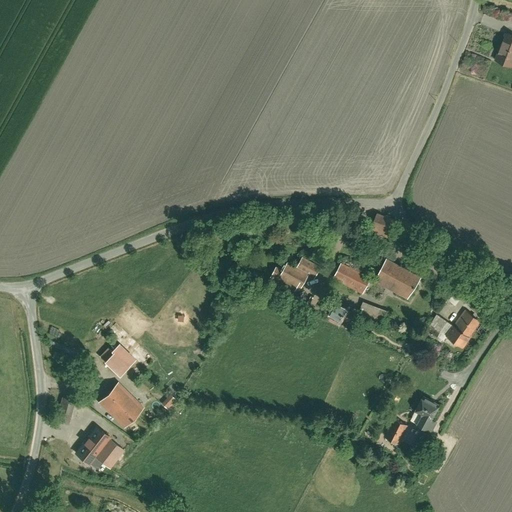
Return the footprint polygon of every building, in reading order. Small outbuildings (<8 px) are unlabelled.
[(511,35),(503,32),(492,60),(511,68),(511,67),(511,35)] [(394,219),(376,212),(368,230),(386,237),(394,219)] [(321,267),(301,256),(295,266),(286,260),(276,278),(299,290),(307,276),(314,280),(321,267)] [(230,271),(234,260),(226,257),(221,267),(230,271)] [(386,257),(374,280),(408,298),(420,275),(386,257)] [(340,262),(331,279),(362,295),(371,278),(340,262)] [(379,307),(364,301),(354,327),(368,333),(379,307)] [(349,322),(354,311),(337,303),(328,320),(338,325),(341,318),(349,322)] [(125,311),(103,333),(115,344),(109,350),(111,352),(103,360),(117,375),(132,361),(143,372),(170,345),(135,310),(130,316),(125,311)] [(441,345),(446,338),(462,349),(481,322),(463,310),(452,326),(436,315),(428,327),(438,334),(433,340),(441,345)] [(116,382),(97,403),(123,427),(142,407),(116,382)] [(436,420),(432,418),(438,404),(436,403),(437,400),(424,394),(423,396),(420,395),(413,408),(421,412),(416,422),(431,430),(436,420)] [(172,395),(164,405),(169,409),(177,400),(172,395)] [(68,426),(75,401),(60,397),(52,421),(68,426)] [(397,444),(407,425),(393,418),(383,438),(397,444)] [(108,437),(93,426),(73,453),(89,464),(100,449),(108,437)] [(387,462),(380,458),(377,463),(384,467),(387,462)]
